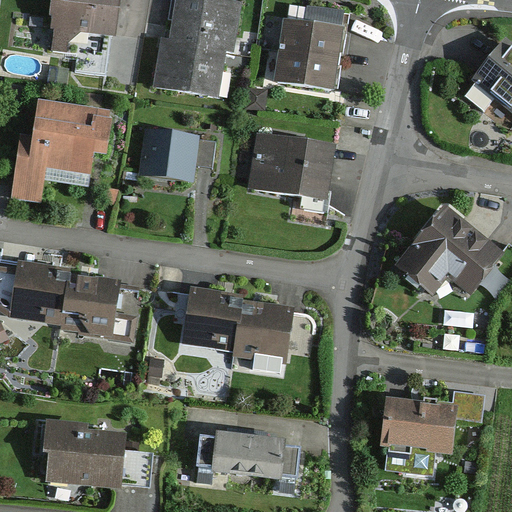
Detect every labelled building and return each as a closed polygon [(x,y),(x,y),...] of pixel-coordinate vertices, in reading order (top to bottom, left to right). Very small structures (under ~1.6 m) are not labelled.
[(120,0),(56,0),(50,43),(97,50),(99,33),(116,35),(120,0)] [(181,0),(179,0),(173,44),(221,51),(232,52),(238,8),(181,0)] [(340,33),(288,26),(284,55),(335,62),(340,33)] [(215,96),(221,51),(173,44),(163,42),(157,88),(215,96)] [(511,50),(507,47),(479,81),(511,109),(511,50)] [(335,62),(284,55),(279,83),(331,91),(335,62)] [(119,116),(44,105),(39,138),(30,137),(21,202),(47,205),(52,168),(110,176),(119,116)] [(335,145),(254,132),(246,186),(326,199),(335,145)] [(204,141),(154,134),(147,179),(198,186),(204,141)] [(511,259),(511,257),(453,210),(405,269),(440,297),(451,283),(477,303),(511,259)] [(0,309),(20,324),(61,330),(68,280),(0,270),(0,309)] [(68,280),(61,330),(125,339),(132,290),(68,280)] [(235,352),(243,301),(193,294),(185,345),(235,352)] [(285,360),(293,309),(243,301),(235,352),(285,360)] [(457,419),(397,412),(390,479),(437,485),(441,455),(453,456),(457,419)] [(51,427),(48,454),(52,455),(50,478),(149,488),(152,460),(123,457),(124,441),(84,437),(85,430),(51,427)] [(248,488),(253,448),(202,442),(198,483),(248,488)] [(299,494),(303,453),(253,448),(248,488),(299,494)]
